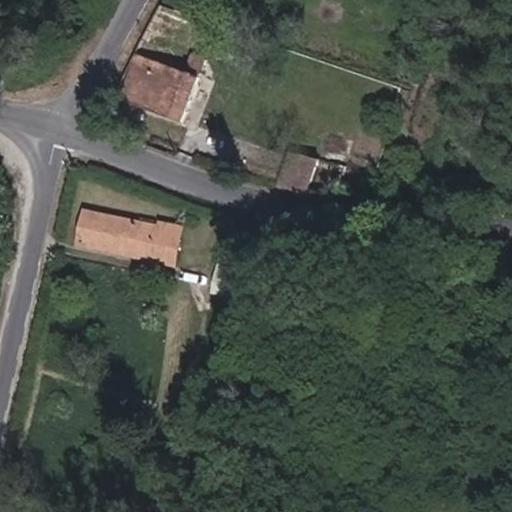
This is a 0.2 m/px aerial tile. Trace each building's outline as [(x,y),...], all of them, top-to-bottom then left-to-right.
[(183,69),(198,74),(204,58),(188,53),(183,69)] [(192,90),(198,74),(183,69),(138,54),(125,98),(182,117),(192,90)] [(215,79),(198,74),(192,90),(209,96),(215,79)] [(279,193),(308,198),(318,159),(295,152),(279,193)] [(160,226),(89,211),(82,247),(172,267),(176,249),(171,249),(176,225),(161,221),(160,226)] [(229,259),(227,266),(234,267),(236,261),(229,259)] [(211,292),(237,298),(242,278),(216,272),(211,292)]
